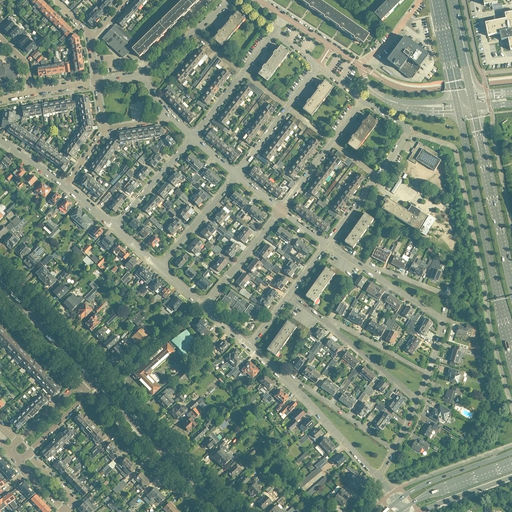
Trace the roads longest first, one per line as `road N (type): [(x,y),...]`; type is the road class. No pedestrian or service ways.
road 1 (primary): [(458,107),(511,349)]
road 2 (residential): [(236,511),(102,372)]
road 3 (residential): [(326,244),(406,129),(363,100)]
road 4 (primary): [(511,288),(473,107)]
road 5 (residential): [(203,511),(88,394)]
road 6 (secondary): [(112,400),(220,511)]
road 7 (residential): [(102,372),(0,267)]
road 8 (residential): [(280,210),(363,100)]
road 9 (residential): [(235,174),(318,66)]
road 10 (residential): [(192,138),(274,31)]
road 11 (residential): [(377,477),(289,382)]
road 12 (residential): [(394,449),(289,382)]
road 13 (secondary): [(511,452),(397,500)]
road 14 (residential): [(203,305),(280,210)]
road 15 (residential): [(418,400),(324,323)]
road 16 (residential): [(458,107),(390,100),(371,89),(357,64)]
